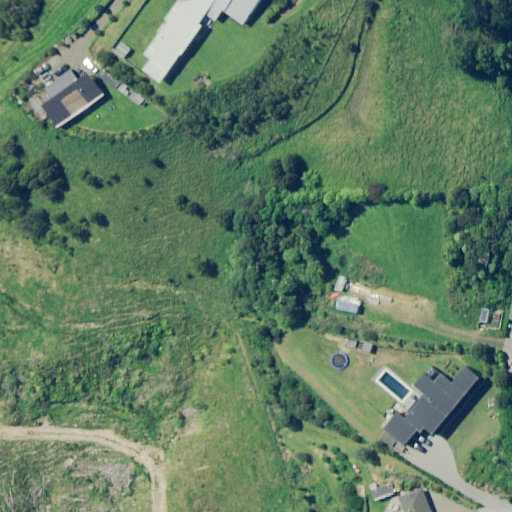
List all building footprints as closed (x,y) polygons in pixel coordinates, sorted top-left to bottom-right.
[(208,15),(217,21),(225,10),(227,12),(235,0),(234,0),(181,0),(168,19),(170,21),(146,55),(153,59),(146,70),(164,83),(205,27),(201,24),(208,15)] [(134,48),(123,42),(117,52),(128,58),(134,48)] [(103,76),(95,69),(87,80),(95,86),(103,76)] [(125,85),(112,75),(107,82),(120,91),(125,85)] [(485,382),(470,368),(455,385),(444,375),(437,384),(427,375),(417,387),(428,397),(409,420),(401,413),(387,428),(410,448),(427,428),(437,436),(485,382)] [(433,511),(423,488),(400,498),(405,510),(403,511),(433,511)]
